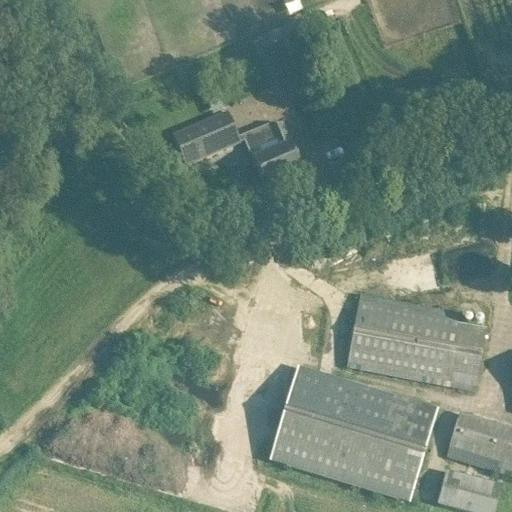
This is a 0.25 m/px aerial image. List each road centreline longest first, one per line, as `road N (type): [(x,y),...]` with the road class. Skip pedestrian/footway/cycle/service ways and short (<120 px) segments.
road 1 (unclassified): [(213,262),(511,126)]
road 2 (track): [(0,457),(132,317),(213,262)]
